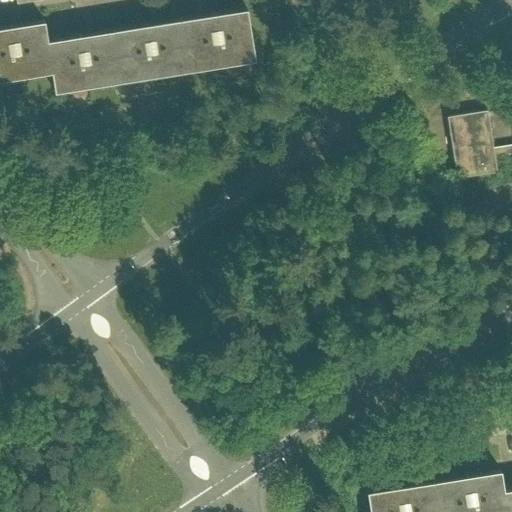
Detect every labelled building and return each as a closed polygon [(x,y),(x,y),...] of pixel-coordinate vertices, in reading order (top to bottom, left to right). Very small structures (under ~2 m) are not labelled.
[(178,17),(187,69),(220,63),(254,58),(247,15),(245,6),(206,12),(200,13),(178,17)] [(154,74),(187,69),(178,17),(157,20),(149,22),(112,27),(121,79),(154,74)] [(46,38),(47,38),(43,18),(19,22),(13,23),(0,25),(0,78),(51,70),(46,38)] [(87,85),(121,79),(112,27),(91,31),(85,32),(47,38),(46,38),(51,70),(54,90),(87,85)] [(511,152),(511,142),(492,145),(486,109),(446,115),(453,161),(456,177),(496,170),(494,155),(511,152)] [(505,511),(502,488),(499,469),(459,475),(453,476),(433,479),(437,511),(505,511)] [(437,511),(433,479),(412,482),(405,483),(366,489),(369,511),(437,511)] [(511,511),(511,486),(502,488),(505,511),(511,511)]
